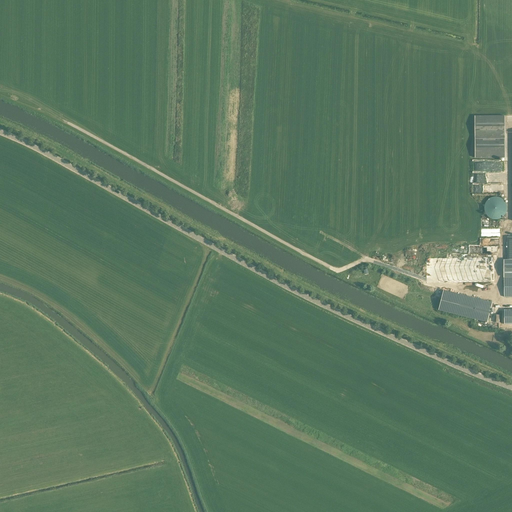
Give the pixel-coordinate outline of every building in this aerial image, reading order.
[(480,141),(475,141),(475,151),(479,151),(486,151),(486,148),(483,148),(483,146),(480,146),(480,141)] [(478,175),(478,186),(500,185),(500,179),(499,174),(478,175)] [(506,213),(507,211),(507,209),(507,206),(506,204),(505,202),(504,200),(502,199),(500,198),(498,197),(496,197),(494,197),(492,197),(490,198),(488,200),(486,201),(485,203),(484,205),(484,207),(484,210),(485,212),(486,214),(487,216),(489,217),(491,218),(493,219),(495,219),(497,219),(499,219),(501,218),(503,217),(505,215),(506,213)] [(494,258),(424,258),(424,282),(494,282),(494,258)] [(504,297),(511,296),(511,260),(504,260),(504,271),(511,271),(511,276),(503,277),(504,297)] [(443,290),(438,310),(487,322),(492,302),(443,290)]
